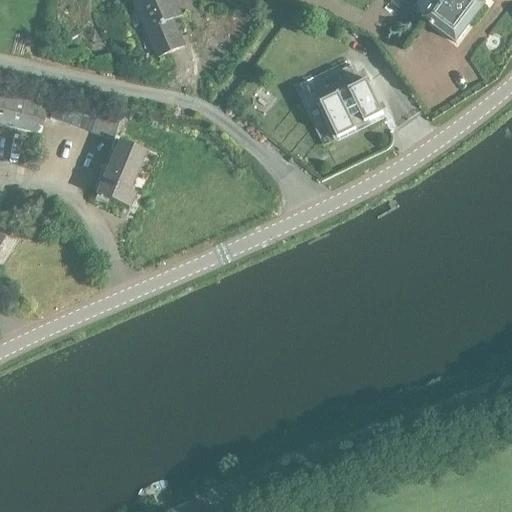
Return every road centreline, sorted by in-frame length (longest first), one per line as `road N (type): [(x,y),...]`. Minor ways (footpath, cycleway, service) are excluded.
road 1 (tertiary): [(0,358),(389,178),(511,91)]
road 2 (unclassified): [(195,511),(511,393)]
